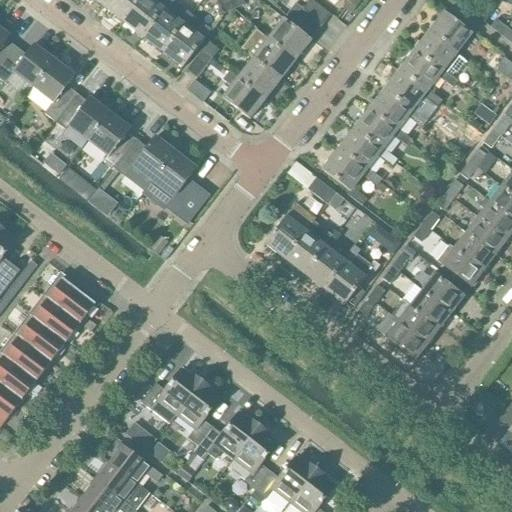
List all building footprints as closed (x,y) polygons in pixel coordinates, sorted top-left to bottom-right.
[(108,0),(103,8),(122,22),(140,0),(108,0)] [(143,39),(164,11),(150,0),(140,0),(122,22),(143,39)] [(229,0),(216,0),(223,15),(234,10),(229,0)] [(229,0),(234,10),(244,5),(241,0),(229,0)] [(302,11),(322,27),(331,16),(310,0),(303,9),(302,11)] [(356,0),(347,0),(342,7),(343,8),(351,14),(360,3),(356,0)] [(511,0),(499,0),(498,2),(511,8),(511,0)] [(302,11),(303,9),(296,4),(286,16),(313,38),(322,27),(302,11)] [(481,7),(474,17),(476,18),(479,21),(484,24),(491,14),(481,7)] [(162,53),(184,26),(164,11),(143,39),(162,53)] [(428,34),(456,55),(472,34),(444,13),(428,34)] [(268,39),(296,61),(311,41),(283,20),(268,39)] [(496,20),(490,28),(502,37),(507,30),(508,29),(507,29),(496,20)] [(184,26),(162,53),(182,69),(203,41),(184,26)] [(0,69),(17,48),(7,41),(10,36),(0,28),(0,69)] [(507,30),(502,37),(511,45),(511,32),(508,29),(507,30)] [(466,63),(456,55),(428,34),(413,53),(440,75),(438,78),(453,89),(457,83),(451,78),(455,73),(458,75),(466,63)] [(268,39),(253,59),(281,80),(296,61),(268,39)] [(208,43),(202,50),(202,51),(212,58),(218,51),(208,43)] [(11,55),(0,69),(0,80),(4,83),(5,84),(13,74),(32,89),(54,60),(34,45),(26,55),(17,48),(11,55)] [(202,50),(186,71),(196,79),(212,58),(202,51),(202,50)] [(432,86),(438,78),(440,75),(413,53),(397,73),(425,95),(423,98),(437,108),(442,102),(433,95),(435,92),(435,88),(432,86)] [(281,80),(253,59),(238,79),(266,100),(281,80)] [(511,83),(511,65),(504,59),(495,70),(511,83)] [(54,60),(32,89),(33,89),(53,104),(45,115),(55,123),(76,94),(67,87),(75,76),(55,61),(54,60)] [(212,60),(208,65),(219,73),(223,68),(212,60)] [(413,111),(423,98),(425,95),(397,73),(382,93),(410,114),(410,115),(408,117),(422,128),(427,122),(413,111)] [(250,120),(266,100),(238,79),(222,99),(250,120)] [(193,82),(186,91),(191,95),(198,85),(193,82)] [(398,131),(408,117),(410,115),(410,114),(382,93),(367,112),(395,134),(393,137),(407,148),(412,142),(398,131)] [(88,142),(110,114),(90,98),(86,102),(76,94),(55,123),(65,131),(68,127),(88,142)] [(383,150),(393,137),(395,134),(367,112),(352,132),(380,153),(378,157),(392,168),(397,161),(383,150)] [(115,169),(137,141),(127,133),(130,129),(110,114),(88,142),(108,157),(105,161),(115,169)] [(501,119),(492,132),(500,138),(509,125),(501,119)] [(473,121),(469,127),(475,131),(477,132),(481,127),(473,121)] [(475,131),(468,140),(475,145),(481,138),(482,136),(477,132),(475,131)] [(368,170),(378,157),(380,153),(352,132),(337,151),(365,173),(362,176),(376,187),(377,188),(379,185),(380,184),(382,181),(368,170)] [(491,133),(483,144),(491,150),(499,139),(500,138),(492,132),(491,133)] [(153,182),(175,154),(155,138),(147,148),(137,141),(115,169),(126,178),(133,167),(153,182)] [(468,163),(477,169),(481,163),(486,156),(478,150),(468,163)] [(356,185),(362,176),(365,173),(337,151),(322,171),(349,192),(347,195),(362,206),(366,200),(357,193),(359,191),(359,187),(356,185)] [(144,192),(141,195),(162,211),(165,208),(176,216),(187,225),(209,196),(198,188),(188,180),(190,177),(196,170),(175,154),(168,164),(157,177),(155,180),(153,182),(152,181),(144,192)] [(468,163),(459,175),(460,175),(468,181),(472,175),(477,169),(468,163)] [(481,163),(477,169),(483,173),(485,175),(489,169),(481,163)] [(288,176),(307,191),(316,179),(296,165),(288,176)] [(477,169),(472,175),(478,179),(483,173),(477,169)] [(511,173),(500,188),(511,197),(511,173)] [(316,179),(307,191),(327,205),(335,194),(316,179)] [(455,182),(445,195),(453,201),(463,188),(455,182)] [(376,187),(375,189),(382,195),(386,189),(380,184),(379,185),(377,188),(376,187)] [(489,203),(511,221),(511,197),(500,188),(489,203)] [(335,194),(327,205),(335,211),(343,200),(335,194)] [(445,195),(436,207),(444,213),(453,201),(445,195)] [(419,198),(411,209),(422,217),(430,206),(419,198)] [(484,210),(477,219),(507,242),(511,234),(511,221),(489,203),(485,200),(479,207),(484,210)] [(286,218),(265,245),(285,261),(314,223),(316,221),(315,221),(295,205),(286,218)] [(422,226),(430,232),(440,219),(432,213),(422,226)] [(495,257),(507,242),(477,219),(465,235),(495,257)] [(326,249),(330,251),(340,237),(334,232),(331,236),(314,223),(285,261),(304,276),(326,249)] [(422,226),(413,238),(420,243),(421,244),(430,232),(422,226)] [(0,227),(0,290),(13,274),(0,264),(0,261),(15,242),(6,235),(7,233),(0,227)] [(483,273),(495,257),(465,235),(453,251),(483,273)] [(158,240),(150,251),(158,257),(167,246),(158,240)] [(349,266),(357,256),(360,251),(354,246),(342,261),(330,251),(326,249),(304,276),(324,291),(345,263),(349,266)] [(401,255),(400,256),(408,262),(409,263),(416,254),(414,252),(407,247),(401,255)] [(471,289),(483,273),(453,251),(448,247),(437,262),(441,266),(471,289)] [(345,263),(324,291),(345,307),(347,304),(354,309),(365,294),(358,289),(365,279),(369,282),(380,267),(373,262),(370,266),(357,256),(349,266),(345,263)] [(390,268),(390,269),(398,275),(408,262),(400,256),(390,268)] [(0,314),(37,267),(31,262),(0,302),(0,314)] [(390,269),(382,280),(390,286),(398,275),(390,269)] [(435,275),(421,292),(451,314),(464,297),(435,275)] [(54,290),(87,315),(96,305),(62,280),(54,290)] [(367,300),(375,306),(385,292),(377,287),(367,300)] [(79,326),(87,315),(54,290),(46,301),(79,326)] [(410,307),(439,330),(451,314),(421,292),(410,307)] [(366,317),(375,306),(367,300),(359,311),(366,317)] [(71,337),(79,326),(46,301),(39,310),(71,337)] [(403,301),(391,316),(391,317),(398,323),(427,346),(439,330),(410,307),(405,303),(403,301)] [(63,348),(71,337),(39,310),(31,320),(63,348)] [(393,345),(384,357),(405,374),(415,362),(427,346),(398,323),(391,317),(385,324),(393,330),(385,339),(393,345)] [(56,357),(63,348),(31,320),(23,330),(56,357)] [(47,368),(56,357),(23,330),(15,341),(47,368)] [(40,377),(47,368),(15,341),(7,351),(40,377)] [(0,361),(32,387),(40,377),(7,351),(0,360),(0,361)] [(0,375),(25,396),(32,387),(0,361),(0,375)] [(176,417),(201,383),(192,375),(190,377),(182,370),(165,392),(156,384),(141,403),(169,426),(176,417)] [(0,393),(17,408),(25,396),(0,375),(0,393)] [(198,447),(212,429),(203,422),(219,400),(211,393),(212,391),(201,383),(176,417),(194,430),(188,439),(198,447)] [(0,412),(8,419),(17,408),(0,393),(0,412)] [(0,429),(8,419),(0,412),(0,429)] [(198,447),(193,454),(204,462),(208,455),(215,461),(222,452),(233,460),(258,427),(249,419),(247,421),(239,415),(221,437),(212,429),(204,439),(198,447)] [(258,427),(233,460),(251,474),(244,483),(255,491),(263,481),(269,473),(260,466),(277,444),(268,437),(269,436),(259,427),(258,427)] [(144,433),(136,444),(147,452),(155,441),(144,433)] [(109,464),(137,486),(145,475),(157,484),(163,477),(152,469),(123,446),(109,464)] [(290,504),(316,471),(306,463),(304,465),(295,458),(278,481),(269,473),(263,481),(255,491),(264,498),(265,500),(272,491),(290,504)] [(137,487),(137,486),(109,464),(96,481),(135,511),(148,495),(137,487)] [(185,465),(177,475),(187,483),(195,473),(185,465)] [(316,471),(290,504),(300,511),(321,511),(317,509),(334,487),(325,481),(326,479),(316,471)] [(96,481),(82,499),(98,511),(135,511),(96,481)] [(255,491),(251,497),(260,504),(264,498),(255,491)] [(98,511),(82,499),(72,511),(98,511)] [(222,506),(222,507),(222,508),(223,508),(223,509),(223,510),(223,511),(224,511),(235,511),(236,511),(236,510),(237,509),(237,508),(237,507),(237,506),(237,505),(237,504),(236,504),(236,503),(235,502),(235,501),(234,501),(233,501),(233,500),(232,500),(231,500),(230,500),(229,500),(228,500),(227,500),(226,501),(225,501),(225,502),(224,502),(224,503),(223,503),(223,504),(223,505),(223,506),(222,506)]
